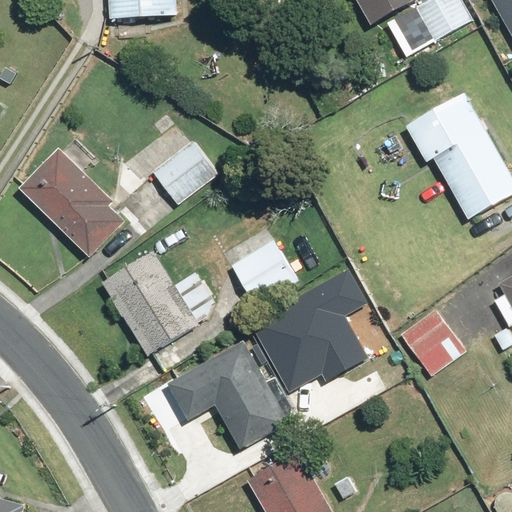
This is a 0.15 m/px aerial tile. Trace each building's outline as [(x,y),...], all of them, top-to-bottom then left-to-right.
[(182,0),(115,0),(117,22),(183,18),(182,0)] [(429,0),(368,0),(387,38),(427,19),(438,43),(478,24),(466,0),(439,0),(431,4),(429,0)] [(511,0),(502,0),(511,17),(511,0)] [(511,207),(511,159),(473,95),(410,133),(431,169),(441,163),(479,227),(511,207)] [(27,191),(30,193),(96,259),(131,223),(117,209),(123,203),(89,169),(100,159),(79,138),(27,191)] [(223,172),(197,142),(161,172),(187,203),(223,172)] [(281,234),(234,267),(263,311),(311,279),(281,234)] [(159,251),(109,281),(153,354),(224,311),(203,276),(182,288),(159,251)] [(254,318),(292,387),(327,368),(333,379),(375,356),(351,312),(373,300),(353,264),(254,318)] [(511,289),(497,298),(511,324),(511,289)] [(439,307),(402,335),(433,376),(470,348),(439,307)] [(254,337),(174,380),(195,421),(226,405),(251,451),(300,424),(254,337)] [(342,511),(310,455),(259,484),(274,511),(342,511)] [(32,511),(34,508),(0,498),(0,511),(32,511)]
